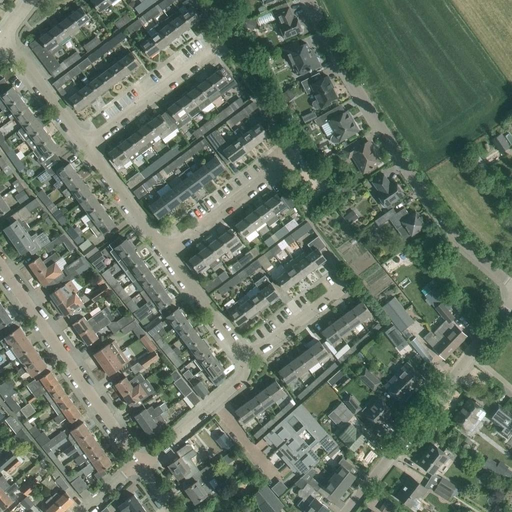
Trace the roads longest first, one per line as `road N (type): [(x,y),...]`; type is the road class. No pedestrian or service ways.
road 1 (residential): [(511,289),(430,207),(307,0)]
road 2 (residential): [(139,466),(0,267)]
road 3 (unclassified): [(346,511),(470,358)]
road 4 (residential): [(82,146),(212,47),(202,33)]
road 5 (residential): [(164,254),(294,153)]
road 6 (residential): [(241,357),(344,282),(332,268)]
road 7 (residential): [(164,254),(82,146)]
road 8 (residential): [(82,146),(1,39)]
road 9 (residential): [(241,357),(164,254)]
